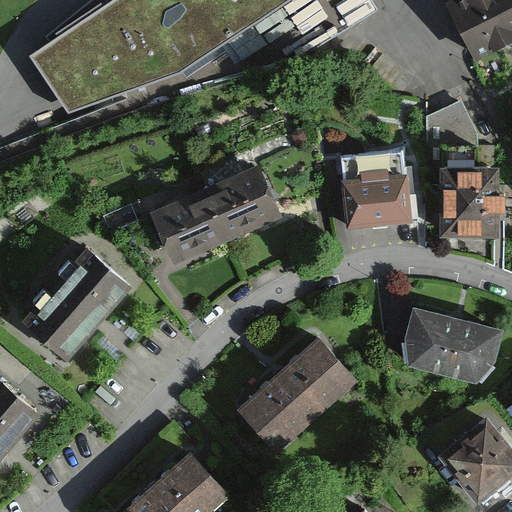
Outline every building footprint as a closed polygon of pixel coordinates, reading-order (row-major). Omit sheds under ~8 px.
[(111,0),(48,44),(89,102),(215,64),(272,52),(361,0),(111,0)] [(511,0),(457,0),(447,6),(473,57),(511,37),(511,0)] [(442,150),(479,136),(465,101),(429,116),(442,150)] [(503,157),(443,158),(444,226),(503,226),(503,157)] [(267,161),(211,185),(234,239),(290,215),(267,161)] [(416,171),(348,177),(352,226),(420,220),(416,171)] [(211,185),(155,208),(178,262),(234,239),(211,185)] [(69,358),(135,280),(91,243),(25,321),(69,358)] [(508,324),(417,302),(409,334),(413,361),(483,377),(500,356),(508,324)] [(360,373),(323,333),(243,407),(281,447),(360,373)] [(0,459),(41,412),(0,376),(0,459)] [(511,475),(511,440),(491,415),(444,453),(482,500),(511,475)] [(205,511),(231,489),(196,449),(125,511),(205,511)] [(376,511),(368,503),(358,511),(376,511)]
